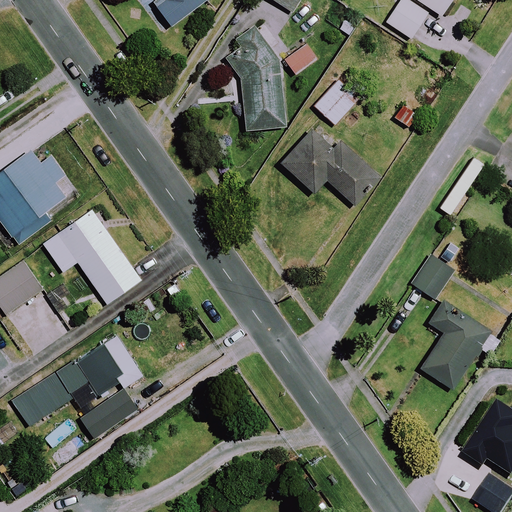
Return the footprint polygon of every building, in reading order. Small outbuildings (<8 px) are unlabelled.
[(210,0),(157,0),(154,3),(174,29),(210,0)] [(300,0),(272,0),(292,13),(300,0)] [(429,9),(441,16),(451,0),(400,0),(386,23),(410,39),(429,9)] [(252,26),(234,40),(239,48),(224,60),(242,80),(246,132),(282,128),(276,59),(252,26)] [(315,60),(302,44),(283,60),(295,76),(315,60)] [(359,100),(340,80),(314,107),(333,126),(359,100)] [(335,147),(316,128),(282,164),(313,193),(326,180),(352,205),(378,177),(341,141),(335,147)] [(41,164),(31,151),(0,174),(0,219),(20,246),(56,220),(48,210),(68,195),(59,182),(68,176),(52,156),(41,164)] [(142,281),(93,211),(44,245),(64,273),(78,263),(107,305),(142,281)] [(453,272),(431,257),(411,285),(433,300),(453,272)] [(45,288),(25,259),(0,276),(0,304),(7,314),(45,288)] [(80,312),(62,285),(48,295),(66,321),(80,312)] [(448,311),(438,303),(424,320),(442,334),(417,366),(448,390),(492,335),(454,304),(448,311)] [(140,372),(117,335),(12,401),(30,428),(75,401),(70,394),(90,381),(100,397),(140,372)] [(125,387),(82,416),(96,436),(139,407),(125,387)] [(511,414),(496,404),(468,448),(511,476),(511,475),(511,414)] [(499,511),(511,495),(511,493),(489,477),(472,500),(488,511),(499,511)]
